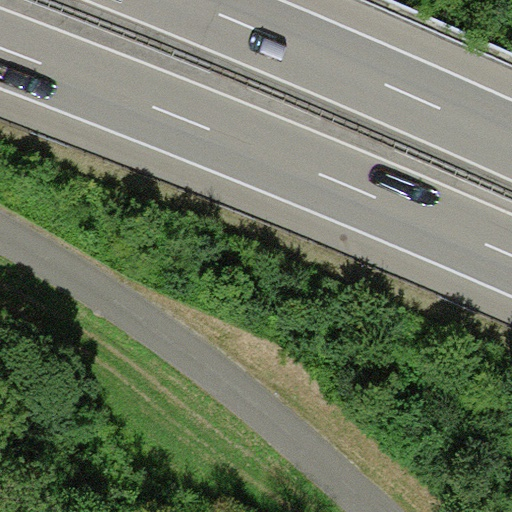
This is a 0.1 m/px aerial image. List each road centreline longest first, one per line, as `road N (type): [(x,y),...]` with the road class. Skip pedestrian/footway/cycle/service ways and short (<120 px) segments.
road 1 (motorway): [(0,46),(511,255)]
road 2 (unclassified): [(379,511),(210,368),(72,272),(0,235)]
road 3 (motorway): [(511,139),(191,0)]
